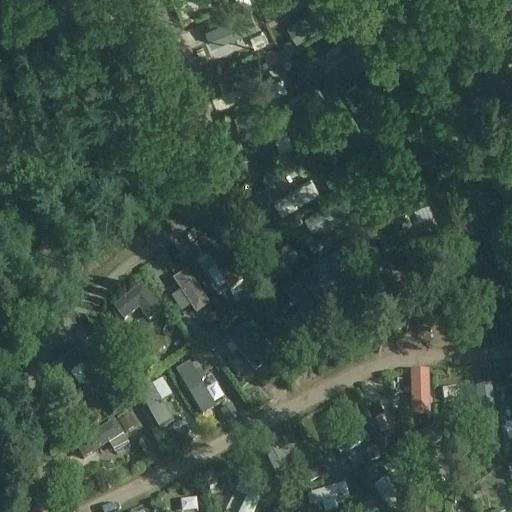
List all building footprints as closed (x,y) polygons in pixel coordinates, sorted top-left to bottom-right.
[(284,31),(290,42),(339,14),(333,2),(284,31)] [(244,14),(207,29),(212,43),(250,28),(244,14)] [(217,79),(222,93),(263,79),(258,64),(217,79)] [(299,97),(286,103),(302,138),(315,132),(299,97)] [(411,181),(404,167),(363,186),(370,200),(411,181)] [(318,194),(310,181),(273,204),(281,217),(318,194)] [(325,220),(349,206),(342,194),(317,208),(325,220)] [(440,232),(433,216),(411,225),(405,212),(390,218),(402,247),(440,232)] [(287,248),(253,272),(264,287),(298,263),(287,248)] [(220,254),(209,259),(216,276),(227,271),(220,254)] [(187,274),(173,283),(195,318),(209,309),(187,274)] [(111,310),(122,324),(137,313),(146,325),(161,314),(140,288),(111,310)] [(296,289),(284,297),(310,337),(322,329),(296,289)] [(502,291),(455,302),(459,321),(507,310),(502,291)] [(338,315),(345,328),(384,307),(377,294),(338,315)] [(238,331),(226,341),(255,375),(267,365),(238,331)] [(199,333),(188,342),(198,353),(209,344),(199,333)] [(56,366),(65,379),(100,354),(90,340),(56,366)] [(410,422),(429,421),(427,374),(409,375),(410,422)] [(134,393),(158,435),(172,427),(148,385),(134,393)] [(490,388),(475,390),(483,435),(498,433),(490,388)] [(345,408),(332,413),(348,453),(362,447),(345,408)] [(113,424),(73,448),(82,463),(122,439),(113,424)] [(290,474),(274,440),(259,447),(275,481),(290,474)] [(427,477),(442,470),(428,440),(413,447),(427,477)] [(211,485),(239,471),(234,460),(206,474),(211,485)] [(405,511),(386,482),(373,490),(387,511),(405,511)] [(344,485),(309,495),(313,509),(348,499),(344,485)]
